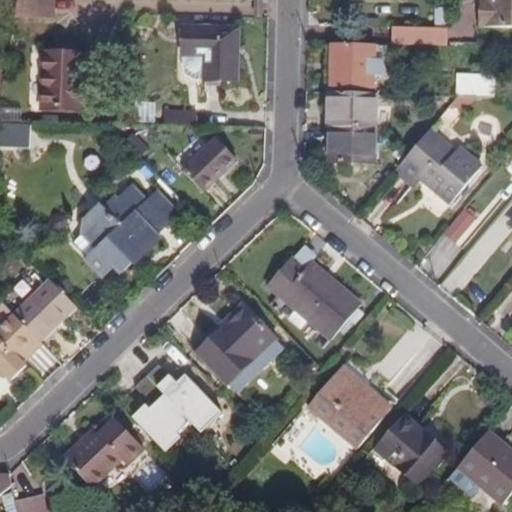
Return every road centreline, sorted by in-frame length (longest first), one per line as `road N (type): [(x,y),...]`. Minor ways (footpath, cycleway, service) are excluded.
road 1 (unclassified): [(0,449),(280,183)]
road 2 (unclassified): [(280,183),(511,379)]
road 3 (unclassified): [(280,183),(286,0)]
